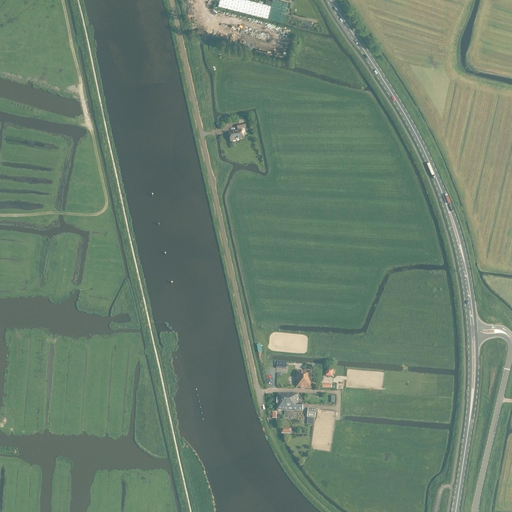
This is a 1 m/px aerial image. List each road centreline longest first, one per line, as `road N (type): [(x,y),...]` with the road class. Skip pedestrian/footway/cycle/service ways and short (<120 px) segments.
road 1 (unclassified): [(264,419),(171,0)]
road 2 (primary): [(467,295),(424,150),(329,0)]
road 3 (track): [(0,215),(89,215),(106,205),(91,128),(81,118),(83,92),(62,0)]
road 4 (unclassified): [(470,331),(500,331),(511,340),(474,511)]
road 5 (primary): [(454,511),(470,400),(470,331)]
road 6 (unknown): [(257,387),(332,395),(333,404),(307,408),(305,421)]
